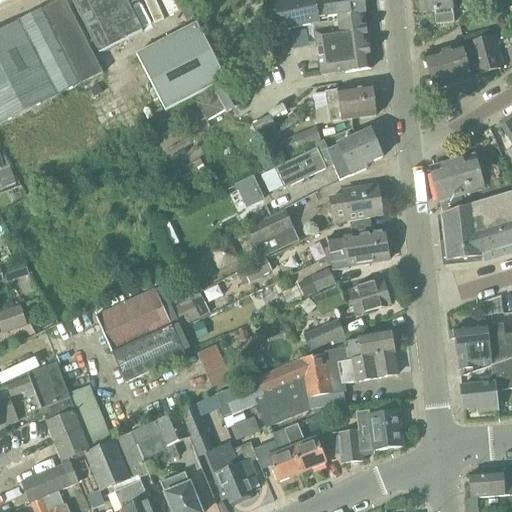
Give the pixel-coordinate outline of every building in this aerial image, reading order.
[(63,1),(0,33),(0,127),(58,98),(57,96),(101,73),(86,46),(88,45),(91,43),(98,55),(141,33),(124,0),(69,0),(85,30),(83,31),(80,33),(63,1)] [(326,21),(327,25),(363,19),(360,0),(334,0),(324,2),(323,0),(297,0),(279,4),(274,5),(280,33),(317,25),(316,23),(326,21)] [(417,0),(419,16),(434,14),(435,27),(454,24),(452,12),(453,11),(451,0),(460,0),(460,2),(474,1),(479,0),(417,0)] [(363,19),(327,25),(313,27),(320,77),(344,74),(344,75),(370,71),(363,19)] [(196,26),(137,58),(165,114),(225,83),(196,26)] [(429,75),(498,55),(493,38),(469,45),(469,46),(460,48),(460,47),(459,47),(424,57),(429,75)] [(502,69),(498,55),(429,75),(434,92),(469,82),(469,81),(480,77),(479,76),(502,69)] [(229,87),(215,95),(226,114),(240,106),(229,87)] [(327,109),(373,103),(371,88),(325,94),(327,109)] [(373,103),(327,109),(329,124),(375,118),(373,103)] [(268,118),(250,127),(258,142),(276,133),(268,118)] [(511,121),(502,128),(511,144),(511,148),(504,154),(511,167),(511,121)] [(314,131),(293,139),(297,150),(318,142),(314,131)] [(337,148),(326,153),(339,184),(350,178),(351,178),(365,172),(364,168),(381,160),(369,132),(336,147),(337,148)] [(0,172),(11,169),(0,150),(0,172)] [(317,151),(274,171),(283,190),(326,171),(317,151)] [(473,158),(451,164),(461,197),(482,191),(482,190),(488,188),(484,175),(478,177),(473,158)] [(461,197),(451,164),(434,169),(431,175),(440,204),(461,197)] [(343,198),(330,201),(333,225),(382,217),(377,188),(343,193),(343,198)] [(511,195),(491,202),(471,208),(441,217),(447,263),(480,259),(480,257),(511,247),(511,195)] [(284,215),(248,232),(254,246),(291,229),(284,215)] [(330,256),(385,248),(383,232),(342,238),(342,237),(327,239),(330,256)] [(168,249),(178,245),(173,235),(164,239),(168,249)] [(388,262),(385,248),(330,256),(332,272),(341,270),(388,262)] [(264,261),(242,273),(249,285),(270,273),(264,261)] [(327,270),(309,278),(316,293),(334,285),(327,270)] [(382,283),(348,293),(355,317),(390,307),(382,283)] [(337,290),(313,300),(319,314),(343,304),(337,290)] [(154,292),(96,319),(126,384),(189,356),(188,354),(187,351),(182,354),(154,292)] [(199,318),(191,300),(173,310),(182,327),(199,318)] [(18,307),(0,314),(0,327),(3,336),(25,328),(18,307)] [(337,322),(303,337),(310,353),(345,339),(337,322)] [(490,366),(490,368),(503,363),(501,339),(497,340),(495,326),(485,327),(454,330),(458,371),(490,366)] [(342,344),(344,353),(302,360),(301,362),(222,395),(231,416),(256,406),(254,402),(254,400),(304,380),(308,399),(331,395),(330,390),(341,388),(341,386),(396,377),(392,356),(393,356),(389,332),(358,338),(358,341),(342,344)] [(215,346),(197,355),(214,393),(232,384),(215,346)] [(245,377),(259,370),(254,358),(240,364),(245,377)] [(479,386),(460,388),(463,412),(476,410),(477,412),(477,414),(496,412),(494,392),(511,390),(511,359),(503,363),(490,368),(491,378),(478,379),(479,386)] [(43,418),(70,406),(72,405),(68,396),(55,365),(27,376),(28,380),(7,388),(11,399),(32,390),(43,418)] [(87,388),(68,396),(72,405),(70,406),(89,453),(110,444),(87,388)] [(0,429),(16,424),(7,401),(0,403),(0,429)] [(195,406),(179,412),(191,442),(207,436),(195,406)] [(169,462),(172,460),(178,458),(173,446),(188,439),(178,413),(156,422),(156,423),(131,434),(131,435),(136,448),(159,438),(169,462)] [(358,433),(338,435),(341,457),(345,456),(346,465),(361,463),(360,454),(401,449),(402,447),(398,413),(368,417),(368,413),(355,414),(358,433)] [(29,505),(30,505),(57,494),(78,485),(72,471),(68,460),(88,451),(73,414),(45,425),(62,468),(21,485),(29,505)] [(223,422),(227,432),(231,430),(245,424),(241,415),(223,422)] [(245,424),(231,430),(236,441),(257,433),(252,421),(245,424)] [(284,431),(291,450),(301,476),(326,466),(315,440),(304,445),(297,426),(284,431)] [(89,453),(84,456),(72,461),(87,497),(99,492),(139,476),(140,480),(148,476),(136,448),(131,435),(110,444),(89,453)] [(277,485),(301,476),(291,450),(267,460),(277,485)] [(239,467),(238,467),(235,462),(235,460),(211,469),(215,477),(213,478),(219,491),(222,490),(229,505),(251,496),(245,482),(254,478),(248,463),(239,467)] [(501,474),(469,476),(471,501),(503,498),(502,497),(511,497),(509,474),(501,475),(501,474)] [(184,475),(161,485),(166,496),(165,497),(170,511),(199,511),(194,500),(197,498),(191,485),(189,487),(184,475)] [(151,511),(148,502),(140,483),(114,495),(121,511),(151,511)] [(54,511),(63,508),(57,494),(30,505),(32,511),(54,511)]
